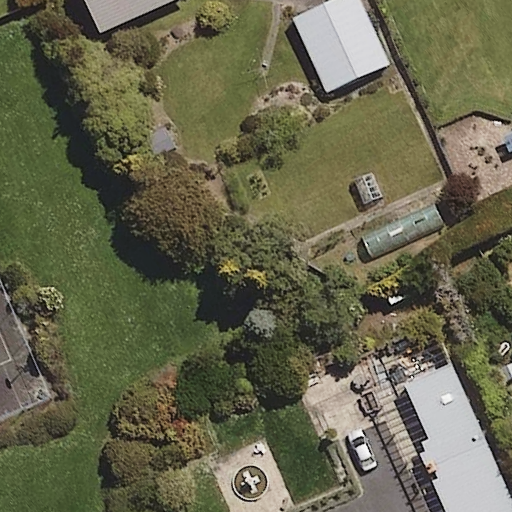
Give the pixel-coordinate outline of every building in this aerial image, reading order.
[(90,0),(104,35),(190,0),(90,0)] [(362,0),(357,0),(297,27),(330,101),(395,72),(362,0)] [(435,203),(362,236),(372,259),(445,225),(435,203)] [(408,390),(433,445),(421,450),(449,511),(511,511),(511,478),(461,366),(408,390)] [(511,398),(491,408),(508,447),(511,445),(511,398)]
